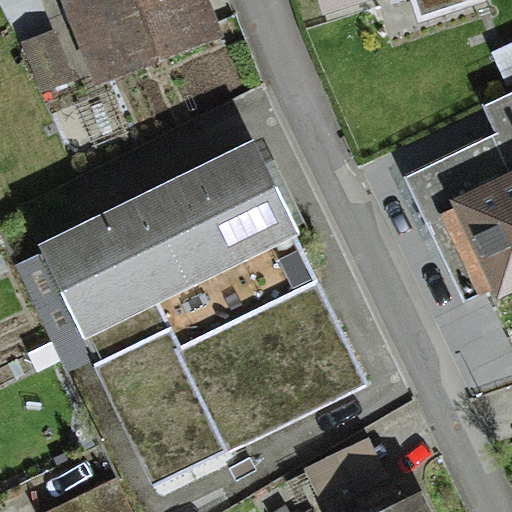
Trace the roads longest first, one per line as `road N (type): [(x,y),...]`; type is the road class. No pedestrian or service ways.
road 1 (residential): [(496,511),(260,0)]
road 2 (unknown): [(115,511),(198,473),(412,339)]
